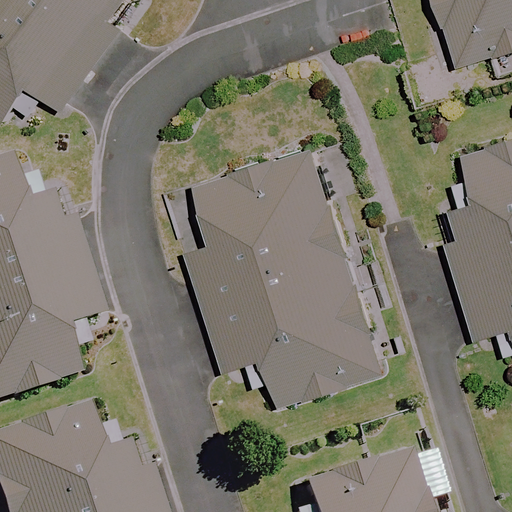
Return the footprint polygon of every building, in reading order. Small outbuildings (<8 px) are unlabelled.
[(0,0),(0,115),(9,122),(41,77),(72,100),(127,22),(118,16),(129,0),(0,0)] [(511,0),(446,0),(468,65),(511,51),(511,0)] [(511,143),(473,156),(487,202),(463,210),(472,237),(461,240),(491,336),(511,329),(511,143)] [(14,155),(0,159),(0,399),(84,373),(67,321),(104,310),(75,220),(64,223),(57,199),(31,207),(14,155)] [(383,371),(315,155),(210,187),(227,240),(193,250),(230,367),(265,356),(280,403),(383,371)] [(91,406),(0,434),(0,482),(9,511),(164,511),(151,470),(141,474),(133,450),(107,458),(91,406)] [(426,511),(408,454),(304,486),(312,511),(426,511)]
